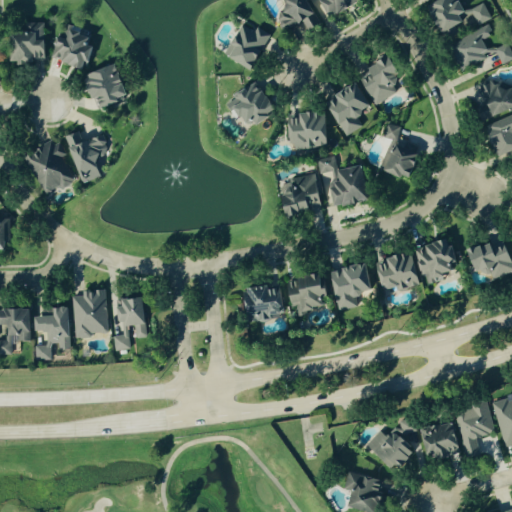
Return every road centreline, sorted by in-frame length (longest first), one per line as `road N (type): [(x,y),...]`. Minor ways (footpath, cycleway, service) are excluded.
road 1 (residential): [(431,201),(393,225),(171,271),(68,244)]
road 2 (secondary): [(511,316),(435,343),(219,386)]
road 3 (secondary): [(223,417),(408,384),(511,352)]
road 4 (residential): [(431,201),(448,175),(449,115),(386,0)]
road 5 (secondary): [(189,389),(0,402)]
road 6 (secondary): [(0,434),(127,426)]
road 7 (residential): [(219,386),(204,265)]
